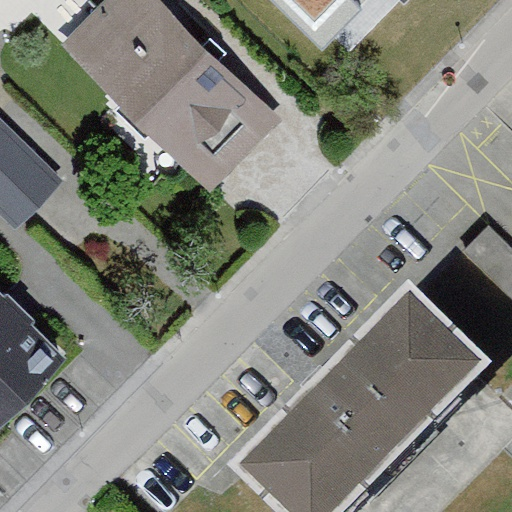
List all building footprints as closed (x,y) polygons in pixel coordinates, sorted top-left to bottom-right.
[(343,0),(288,0),(317,27),(343,0)] [(146,1),(81,66),(213,196),(278,131),(146,1)] [(0,129),(0,220),(18,237),(64,189),(0,129)] [(0,294),(0,440),(2,442),(76,367),(0,294)] [(406,301),(220,485),(247,511),(362,511),(491,384),(406,301)]
